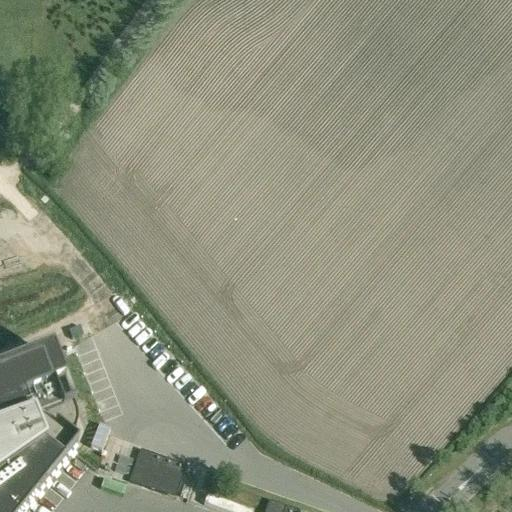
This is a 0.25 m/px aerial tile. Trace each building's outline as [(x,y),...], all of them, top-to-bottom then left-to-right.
[(0,511),(29,511),(75,454),(54,438),(61,429),(37,366),(0,380),(0,511)] [(166,455),(192,465),(200,443),(174,433),(166,455)] [(102,440),(98,456),(107,458),(112,443),(102,440)] [(175,500),(187,467),(140,451),(129,485),(175,500)] [(266,511),(296,511),(270,503),(266,511)]
